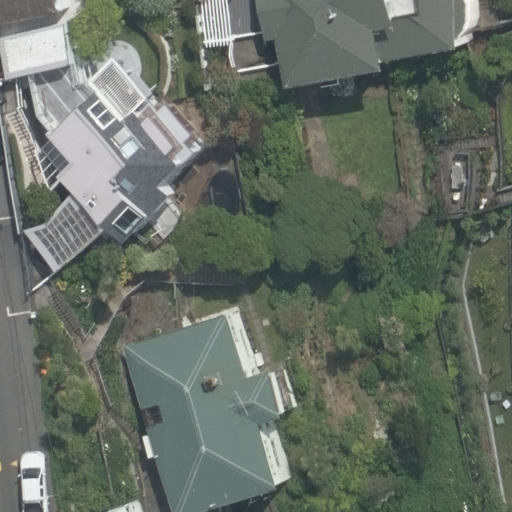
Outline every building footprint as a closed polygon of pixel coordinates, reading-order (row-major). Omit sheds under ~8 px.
[(0,0),(0,23),(76,6),(74,0),(0,0)] [(291,34),(301,82),(406,60),(404,55),(482,39),(473,0),(272,0),(280,36),(291,34)] [(99,72),(78,14),(9,34),(17,72),(36,67),(47,108),(89,154),(78,168),(86,181),(55,222),(36,227),(66,266),(155,193),(151,187),(199,153),(125,72),(117,86),(99,72)] [(164,452),(183,511),(194,511),(298,478),(278,416),(302,408),(287,363),(263,371),(242,306),(132,342),(160,426),(147,430),(155,455),(164,452)] [(144,511),(141,500),(101,511),(144,511)]
